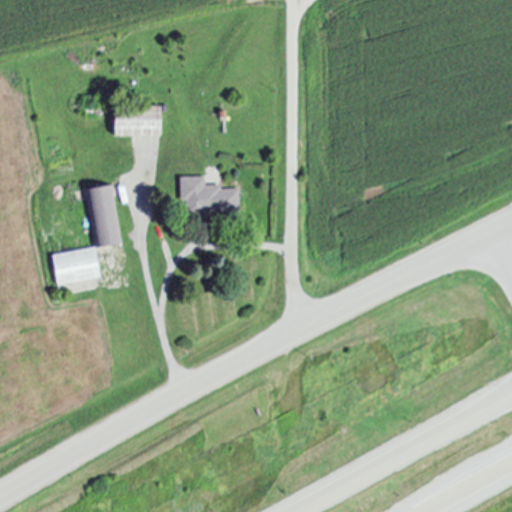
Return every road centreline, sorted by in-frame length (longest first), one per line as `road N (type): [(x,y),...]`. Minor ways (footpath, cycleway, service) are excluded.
road 1 (tertiary): [(0,500),(511,221)]
road 2 (residential): [(302,330),(294,299),(297,0)]
road 3 (trunk): [(511,392),(295,511)]
road 4 (trunk): [(399,511),(511,444)]
